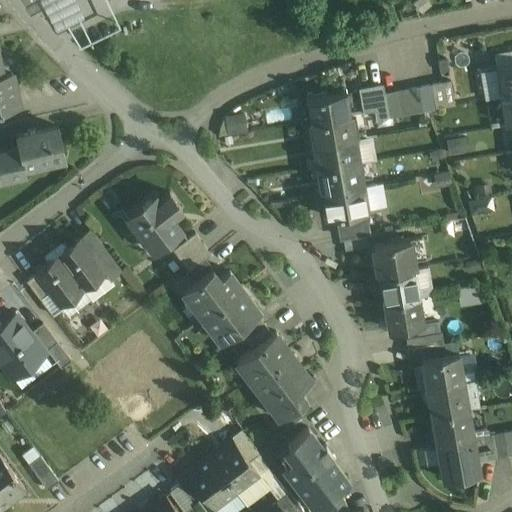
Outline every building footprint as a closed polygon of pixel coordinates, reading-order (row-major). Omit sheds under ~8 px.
[(75,0),(42,0),(55,26),(82,13),(75,0)] [(485,44),(463,48),(465,61),(488,56),(485,44)] [(0,62),(0,107),(19,103),(12,70),(2,72),(0,62)] [(511,66),(497,69),(503,97),(511,95),(511,66)] [(455,105),(451,81),(431,84),(435,108),(455,105)] [(431,84),(419,87),(424,110),(435,108),(431,84)] [(419,87),(408,89),(412,113),(424,110),(419,87)] [(408,89),(396,91),(400,115),(412,113),(408,89)] [(346,91),(306,98),(310,122),(350,115),(346,91)] [(511,95),(503,97),(507,125),(511,123),(511,95)] [(248,110),(229,112),(231,131),(250,130),(248,110)] [(350,115),(310,122),(314,146),(354,139),(350,115)] [(58,127),(17,136),(19,147),(24,167),(65,158),(64,153),(64,152),(58,127)] [(452,152),(472,149),(470,135),(450,137),(452,152)] [(354,139),(314,146),(319,169),(359,162),(354,139)] [(19,147),(0,150),(0,178),(1,179),(0,174),(0,172),(22,168),(24,174),(25,173),(24,167),(19,147)] [(359,162),(319,169),(323,193),(363,186),(359,162)] [(363,186),(323,193),(327,217),(339,215),(367,210),(363,186)] [(182,209),(170,193),(160,200),(166,208),(165,209),(171,217),(182,209)] [(160,200),(156,195),(128,216),(154,251),(182,229),(181,228),(180,229),(171,217),(165,209),(166,208),(160,200)] [(367,210),(339,215),(341,227),(369,222),(367,210)] [(106,250),(91,231),(81,239),(96,258),(106,250)] [(195,233),(173,250),(189,271),(205,259),(211,254),(195,233)] [(80,238),(58,254),(83,287),(105,270),(96,258),(81,239),(80,238)] [(410,239),(373,246),(378,274),(415,267),(410,239)] [(119,267),(106,250),(96,258),(105,270),(109,275),(119,267)] [(83,287),(58,254),(35,271),(37,273),(51,292),(60,304),(83,287)] [(189,271),(186,273),(194,283),(213,268),(205,259),(189,271)] [(415,267),(378,274),(383,301),(420,295),(415,267)] [(220,278),(213,268),(194,283),(182,291),(193,305),(197,302),(205,312),(201,316),(202,317),(241,287),(229,271),(220,278)] [(105,270),(83,287),(90,297),(112,281),(110,279),(111,278),(109,275),(105,270)] [(51,292),(37,273),(27,281),(41,300),(51,292)] [(482,282),(461,285),(463,302),(484,299),(482,282)] [(241,287),(202,317),(212,331),(216,328),(224,337),(219,341),(221,343),(261,312),(241,287)] [(60,304),(51,292),(41,300),(53,315),(56,313),(56,312),(63,307),(60,304)] [(420,295),(383,301),(388,329),(416,324),(424,323),(420,295)] [(43,349),(15,313),(0,324),(0,359),(11,373),(43,349)] [(424,323),(416,324),(418,336),(440,332),(438,320),(424,323)] [(72,360),(56,339),(43,322),(33,330),(34,333),(61,368),(72,360)] [(272,334),(266,325),(265,325),(264,326),(264,325),(247,339),(246,338),(246,339),(253,348),(272,334)] [(253,348),(237,361),(250,379),(289,349),(276,331),(272,334),(253,348)] [(418,336),(406,338),(408,349),(420,347),(444,343),(442,332),(440,332),(418,336)] [(444,343),(420,347),(422,359),(446,354),(444,343)] [(289,349),(250,379),(264,396),(303,366),(289,349)] [(446,354),(422,359),(427,387),(463,380),(458,352),(446,354)] [(303,366),(264,396),(280,418),(306,398),(300,389),(312,379),(303,366)] [(463,380),(427,387),(432,414),(468,408),(463,380)] [(468,408),(432,414),(437,443),(473,436),(468,408)] [(322,446),(308,427),(287,443),(296,454),(284,464),(317,509),(340,492),(337,488),(348,480),(330,455),(333,453),(326,443),(322,446)] [(260,454),(242,429),(230,437),(232,440),(233,439),(250,461),(260,454)] [(505,431),(493,433),(497,456),(509,454),(505,431)] [(493,433),(473,436),(477,460),(497,456),(493,433)] [(473,436),(437,443),(443,478),(479,472),(477,460),(473,436)] [(250,461),(233,439),(232,440),(210,456),(237,491),(259,474),(250,461)] [(26,490),(0,454),(0,502),(1,505),(7,501),(13,496),(14,498),(26,490)] [(59,480),(40,455),(29,463),(47,489),(59,480)] [(214,508),(237,491),(210,456),(189,471),(188,472),(201,490),(214,508)] [(201,490),(188,472),(189,471),(187,469),(176,478),(180,483),(191,498),(201,490)] [(191,498),(180,483),(172,489),(169,491),(184,511),(185,511),(195,505),(191,498)] [(366,493),(346,501),(350,511),(355,511),(364,509),(371,506),(366,493)] [(165,494),(139,511),(178,511),(175,507),(165,494)]
